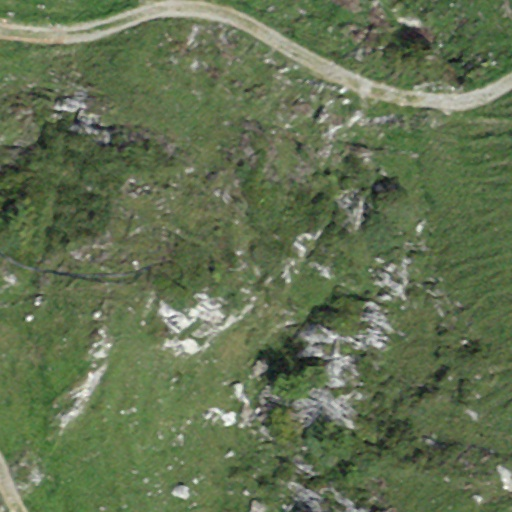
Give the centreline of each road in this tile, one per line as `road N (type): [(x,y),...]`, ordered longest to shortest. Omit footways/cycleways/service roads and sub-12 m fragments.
road 1 (track): [(182,0),(342,81),(451,98),(511,80)]
road 2 (track): [(0,26),(92,37),(171,0)]
